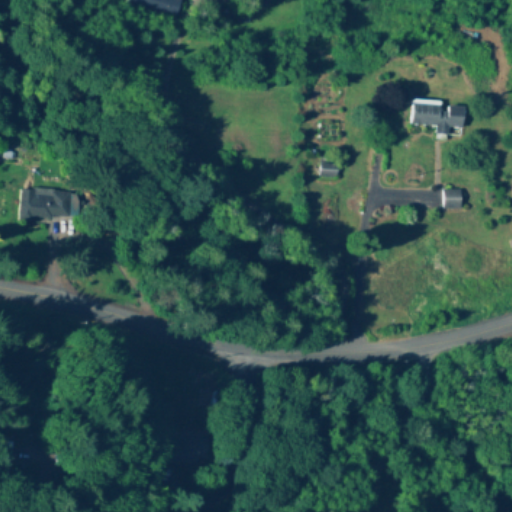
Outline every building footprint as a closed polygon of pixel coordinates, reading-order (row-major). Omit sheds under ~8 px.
[(408,126),(432,127),(431,138),(443,138),(444,129),(459,130),(461,104),(409,102),(408,126)] [(63,219),(63,190),(17,191),(18,219),(63,219)] [(456,190),(437,190),(437,208),(456,208),(456,190)] [(220,465),(220,432),(196,431),(196,445),(183,445),(183,464),(220,465)] [(33,471),(52,471),(52,446),(24,446),(24,464),(33,464),(33,471)]
